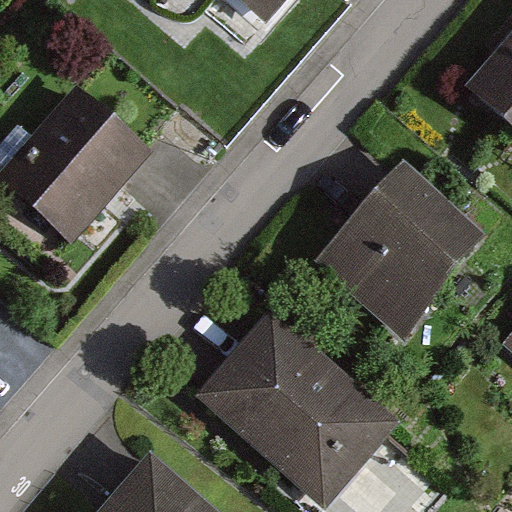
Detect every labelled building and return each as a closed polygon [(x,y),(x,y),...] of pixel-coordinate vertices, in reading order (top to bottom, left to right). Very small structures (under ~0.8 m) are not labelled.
[(234,0),(273,31),(297,0),(234,0)] [(511,45),(467,97),(511,135),(511,45)] [(0,187),(74,253),(155,161),(79,94),(0,182),(0,187)] [(485,242),(407,172),(323,266),(401,335),(485,242)] [(322,511),(331,511),(404,430),(280,322),(204,409),(322,511)] [(213,511),(158,462),(112,511),(213,511)]
